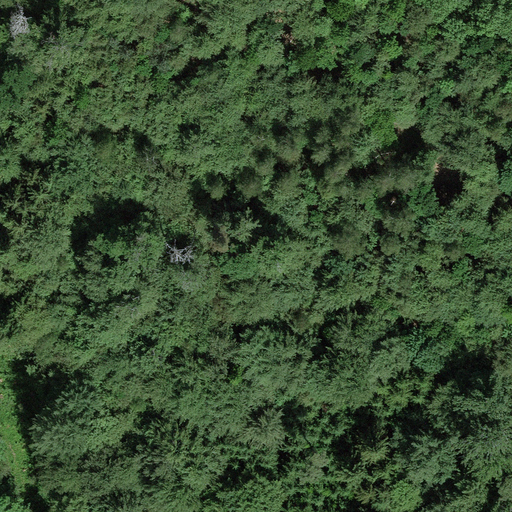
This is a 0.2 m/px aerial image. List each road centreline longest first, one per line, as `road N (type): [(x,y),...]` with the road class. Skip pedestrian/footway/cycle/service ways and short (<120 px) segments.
road 1 (track): [(272,511),(293,249),(325,222),(482,201)]
road 2 (track): [(511,202),(357,77),(255,58),(197,0)]
